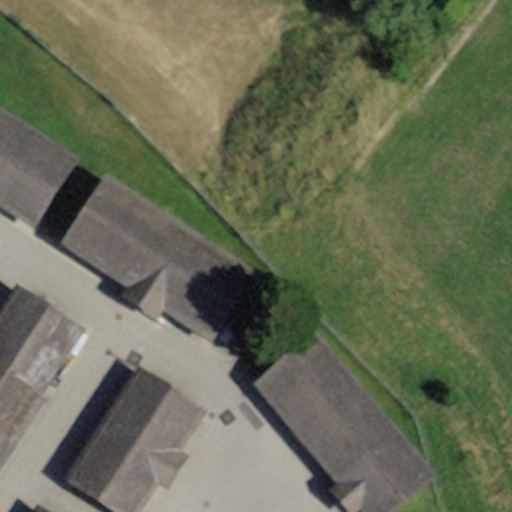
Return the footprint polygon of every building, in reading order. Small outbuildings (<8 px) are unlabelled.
[(0,215),(30,234),(74,165),(0,118),(0,215)] [(54,252),(208,351),(251,284),(97,185),(54,252)] [(0,457),(75,342),(5,297),(0,305),(0,457)] [(382,511),(418,482),(299,344),(244,392),(347,511),(382,511)] [(142,511),(199,419),(128,376),(58,490),(94,511),(142,511)]
